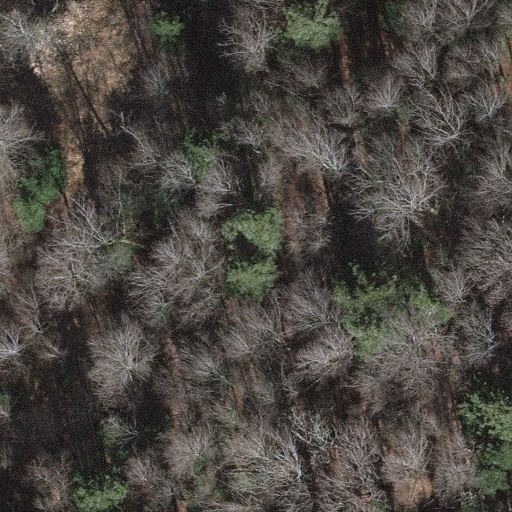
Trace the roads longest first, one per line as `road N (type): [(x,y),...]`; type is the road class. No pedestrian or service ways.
road 1 (track): [(0,336),(117,98),(110,43)]
road 2 (track): [(110,43),(31,60),(0,86)]
